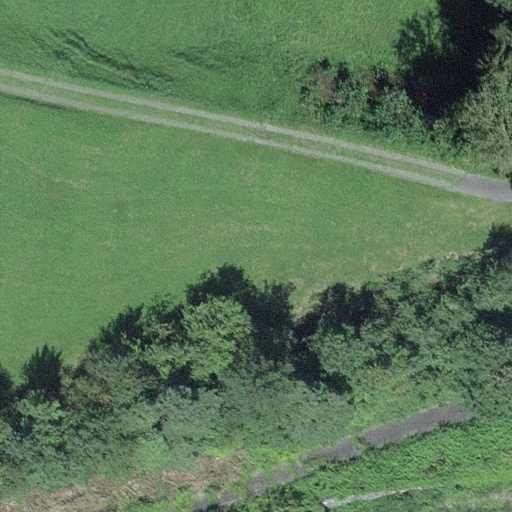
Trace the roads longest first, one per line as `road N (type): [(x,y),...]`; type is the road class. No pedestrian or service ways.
road 1 (track): [(0,77),(511,192)]
road 2 (track): [(511,371),(118,511)]
